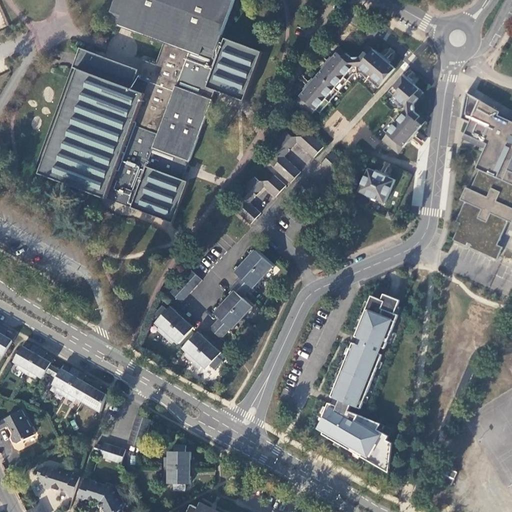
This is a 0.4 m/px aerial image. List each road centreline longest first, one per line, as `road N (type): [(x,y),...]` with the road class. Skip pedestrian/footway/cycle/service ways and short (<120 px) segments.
road 1 (unclassified): [(315,289),(403,252),(423,231),(455,57)]
road 2 (secondary): [(241,428),(0,286)]
road 3 (secondary): [(0,304),(232,443)]
road 4 (secondary): [(379,511),(241,428)]
road 5 (unclassified): [(241,428),(315,289)]
road 6 (secondary): [(232,443),(351,511)]
